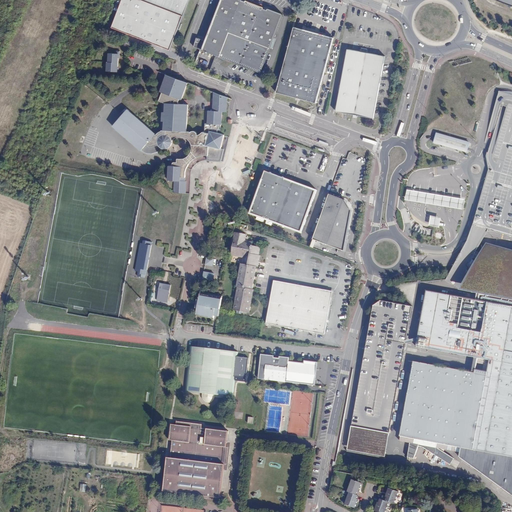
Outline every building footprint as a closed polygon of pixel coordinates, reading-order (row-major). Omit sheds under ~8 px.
[(189,0),(122,0),(112,28),(169,52),(189,0)] [(220,0),(204,42),(200,40),(197,48),(261,73),(283,15),(282,14),(268,8),(267,9),(264,8),(263,7),(262,7),(261,6),(260,7),(249,3),(248,1),(246,1),(243,0),(220,0)] [(316,103),(333,38),(294,27),(276,92),(316,103)] [(373,118),(385,56),(347,49),(336,111),(373,118)] [(117,72),(118,68),(118,58),(118,54),(120,54),(120,51),(115,51),(114,54),(108,53),(108,62),(107,62),(106,71),(113,72),(113,74),(118,75),(119,72),(117,72)] [(145,154),(151,148),(154,150),(162,148),(167,149),(171,146),(172,142),(172,141),(174,138),(176,138),(178,137),(180,136),(182,137),(184,137),(186,138),(188,139),(189,141),(191,142),(191,144),(192,145),(192,148),(192,149),(191,151),(191,152),(190,154),(189,155),(187,156),(186,157),(184,158),(181,159),(179,159),(178,159),(177,162),(174,162),(173,163),(172,166),(169,166),(168,180),(174,181),(174,193),(185,194),(186,182),(184,182),(185,177),(185,173),(185,171),(186,169),(187,168),(187,167),(188,165),(189,164),(190,163),(191,161),(193,160),(194,159),(195,158),(197,158),(198,157),(200,156),(202,155),(203,155),(208,155),(208,160),(220,162),(223,149),(221,149),(224,135),(217,133),(218,130),(221,130),(222,112),(226,112),(227,97),(214,92),(213,111),(208,111),(208,124),(205,124),(205,133),(202,132),(202,133),(201,134),(200,134),(199,135),(197,135),(197,134),(197,133),(196,132),(195,132),(194,131),(192,131),(191,131),(190,132),(189,132),(187,131),(188,104),(178,104),(178,101),(179,99),(181,100),(188,83),(166,75),(160,92),(162,92),(159,101),(163,102),(162,130),(159,137),(130,113),(126,119),(116,130),(145,154)] [(469,143),(436,134),(435,138),(433,142),(467,152),(468,147),(469,143)] [(265,171),(249,214),(301,233),(317,190),(285,178),(285,177),(271,172),(270,173),(265,171)] [(410,190),(407,190),(405,200),(408,200),(413,201),(422,203),(430,204),(438,205),(446,207),(454,208),(460,209),(462,210),(464,199),(462,199),(456,198),(448,197),(440,195),(432,194),(423,193),(415,191),(410,190)] [(345,200),(329,194),(312,240),(344,251),(351,211),(345,200)] [(441,218),(431,216),(430,222),(429,226),(439,228),(440,224),(441,218)] [(238,287),(234,310),(237,311),(249,313),(253,290),(252,289),(256,267),(258,267),(258,265),(259,262),(260,256),(259,255),(260,248),(252,246),(252,242),(245,241),(246,235),(235,233),(231,255),(242,257),(245,258),(243,264),(241,264),(237,287),(238,287)] [(426,293),(423,308),(416,347),(478,358),(489,361),(487,372),(482,371),(475,369),(474,373),(414,362),(399,441),(411,444),(408,458),(415,459),(419,447),(424,447),(451,465),(455,459),(440,450),(461,454),(461,458),(511,496),(511,248),(486,241),(459,290),(479,295),(478,301),(426,291),(426,293)] [(147,270),(152,245),(140,243),(135,271),(139,271),(139,268),(147,270)] [(213,260),(206,259),(205,266),(212,267),(213,260)] [(214,275),(204,273),(203,280),(213,282),(214,275)] [(324,334),(331,299),(325,290),(274,281),(266,323),(324,334)] [(168,296),(170,285),(160,283),(158,294),(168,296)] [(325,289),(325,290),(331,299),(332,299),(334,291),(325,289)] [(218,320),(222,298),(200,293),(199,301),(197,310),(196,318),(213,321),(214,319),(218,320)] [(374,306),(349,450),(386,457),(415,306),(382,300),(374,306)] [(237,357),(238,352),(189,346),(184,391),(202,393),(215,395),(233,397),(235,381),(237,357)] [(248,358),(237,357),(235,381),(245,382),(248,358)] [(489,361),(478,358),(477,363),(483,364),(482,371),(487,372),(489,361)] [(314,385),(316,365),(267,359),(265,379),(314,385)] [(215,395),(202,393),(202,394),(201,395),(201,397),(201,398),(202,399),(202,400),(203,401),(204,402),(205,403),(207,403),(208,403),(210,403),(211,402),(212,402),(213,401),(214,400),(214,399),(215,397),(215,396),(215,395)] [(176,425),(171,424),(169,440),(172,441),(170,458),(167,458),(163,491),(208,497),(220,498),(224,465),(226,465),(228,448),(226,448),(228,431),(202,428),(202,425),(176,421),(176,425)] [(352,479),(347,492),(349,492),(356,495),(357,491),(358,492),(362,483),(352,479)] [(398,492),(388,488),(385,497),(382,495),(381,499),(389,502),(394,504),(398,492)] [(356,495),(349,492),(344,504),(354,508),(358,499),(356,499),(358,495),(356,495)] [(381,499),(380,499),(379,502),(377,502),(374,511),(377,511),(385,511),(389,502),(381,499)]
